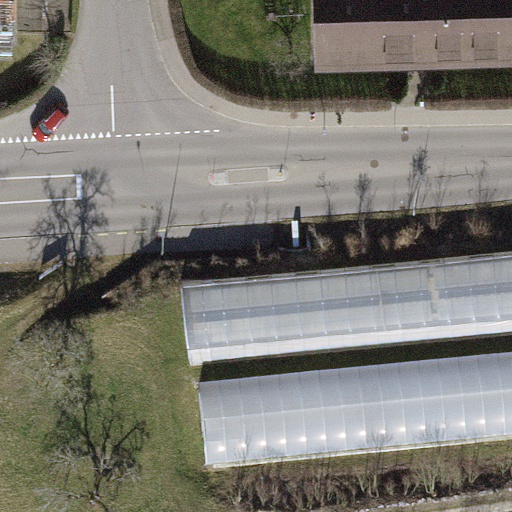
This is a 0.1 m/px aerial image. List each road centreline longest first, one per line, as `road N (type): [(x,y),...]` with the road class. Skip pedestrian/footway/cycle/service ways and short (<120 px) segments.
road 1 (tertiary): [(120,184),(511,162)]
road 2 (residential): [(120,184),(115,0)]
road 3 (tertiary): [(0,189),(120,184)]
